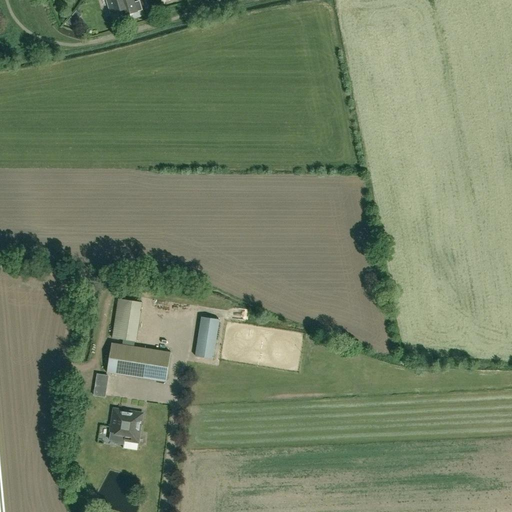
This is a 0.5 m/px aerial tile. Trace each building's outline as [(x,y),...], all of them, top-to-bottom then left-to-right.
[(96,0),(99,16),(107,15),(104,0),(96,0)] [(139,1),(134,2),(133,0),(109,0),(114,13),(122,10),(124,16),(125,19),(127,21),(132,19),(133,17),(132,13),(137,12),(142,10),(139,1)] [(136,342),(143,302),(119,299),(113,338),(136,342)] [(201,317),(195,356),(212,359),(219,319),(201,317)] [(107,373),(167,382),(171,352),(112,343),(107,373)] [(102,392),(103,375),(95,375),(94,392),(102,392)] [(124,440),(125,436),(129,411),(115,409),(110,440),(114,440),(114,443),(124,444),(125,440),(124,440)] [(139,442),(143,414),(129,411),(125,436),(124,440),(125,440),(139,442)]
